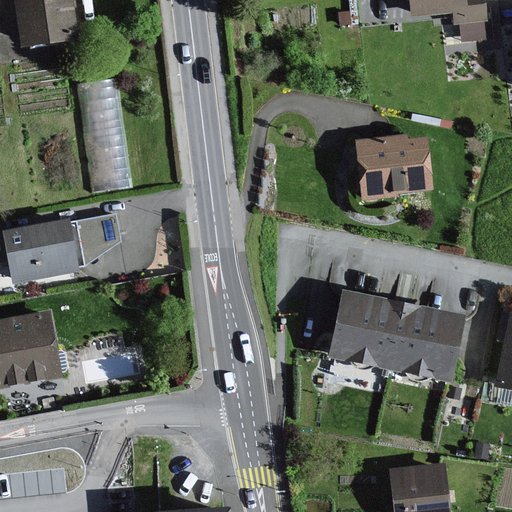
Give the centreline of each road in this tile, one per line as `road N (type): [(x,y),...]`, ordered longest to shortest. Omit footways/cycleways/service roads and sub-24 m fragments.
road 1 (primary): [(188,0),(244,396)]
road 2 (residential): [(244,396),(0,437)]
road 3 (residential): [(511,279),(325,239)]
